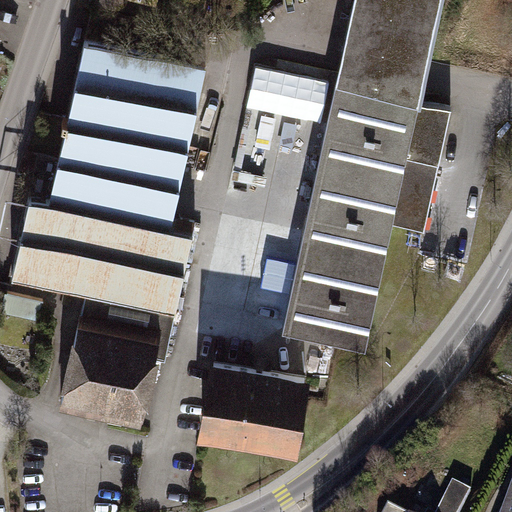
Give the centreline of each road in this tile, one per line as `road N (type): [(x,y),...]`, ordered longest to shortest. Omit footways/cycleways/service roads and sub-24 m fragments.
road 1 (primary): [(293,511),(401,417),(511,264)]
road 2 (secondary): [(54,0),(0,167)]
